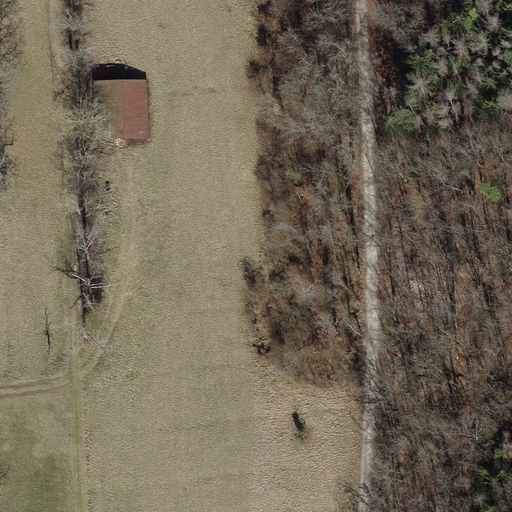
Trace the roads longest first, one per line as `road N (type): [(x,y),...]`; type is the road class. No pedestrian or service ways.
road 1 (track): [(90,511),(60,0)]
road 2 (track): [(358,511),(369,327),(360,0)]
